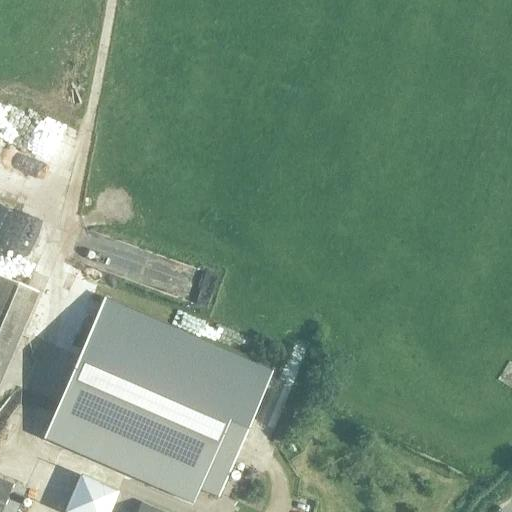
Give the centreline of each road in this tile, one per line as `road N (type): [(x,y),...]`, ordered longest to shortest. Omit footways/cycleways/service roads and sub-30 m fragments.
road 1 (track): [(18,449),(111,0)]
road 2 (track): [(176,511),(18,449),(0,457)]
